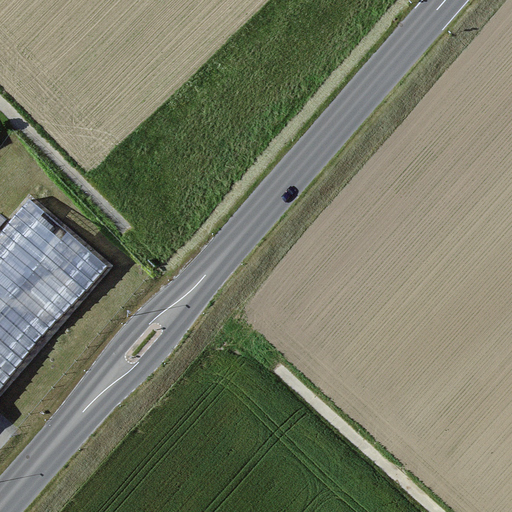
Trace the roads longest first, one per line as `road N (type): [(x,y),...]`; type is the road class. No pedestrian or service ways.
road 1 (primary): [(1,511),(448,0)]
road 2 (track): [(439,511),(287,374)]
road 3 (track): [(0,106),(125,227)]
